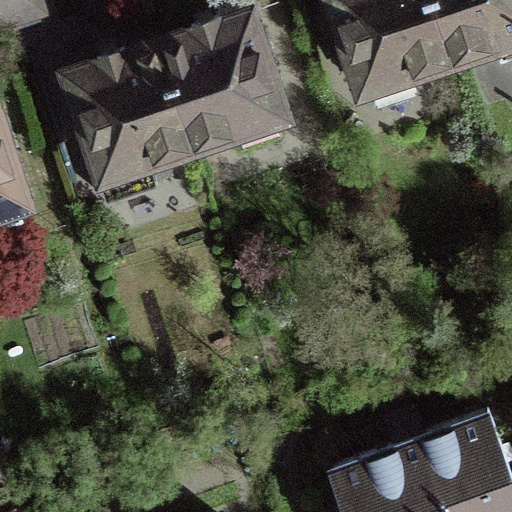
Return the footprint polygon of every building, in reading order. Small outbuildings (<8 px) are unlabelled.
[(0,0),(0,22),(9,20),(2,0),(0,0)] [(41,9),(37,0),(2,0),(9,20),(41,9)] [(408,66),(451,51),(433,0),(335,0),(363,81),(369,79),(375,98),(415,85),(408,66)] [(511,0),(433,0),(451,51),(495,37),(501,56),(511,52),(511,0)] [(192,28),(159,39),(192,139),(235,124),(241,143),(281,130),(274,111),(280,109),(247,10),(220,19),(219,14),(190,24),(192,28)] [(156,181),(147,153),(192,139),(159,39),(126,50),(125,46),(96,55),(98,60),(71,69),(103,166),(96,168),(106,198),(156,181)] [(0,223),(22,216),(16,197),(22,195),(0,131),(0,223)] [(348,511),(511,511),(511,473),(487,405),(330,463),(348,511)]
